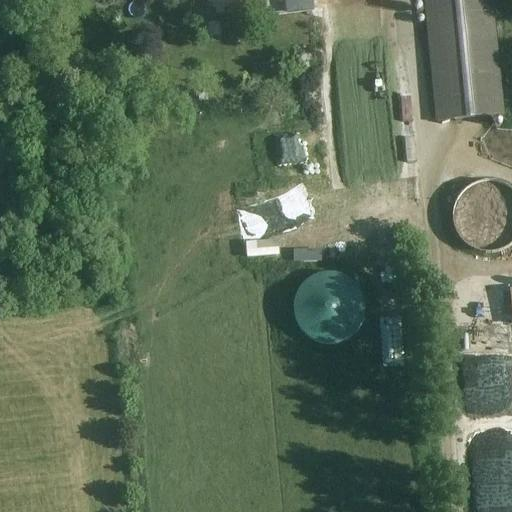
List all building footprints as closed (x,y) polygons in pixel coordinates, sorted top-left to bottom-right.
[(425,0),(437,123),(500,117),(489,0),(425,0)] [(353,183),(403,181),(400,117),(350,119),(353,183)] [(483,187),(469,194),(465,204),(471,217),(480,217),(480,226),(473,226),(460,233),(475,238),(482,250),(496,243),(500,233),(508,233),(508,220),(484,220),(483,213),(488,211),(488,204),(496,204),(500,211),(509,214),(503,202),(502,194),(483,194),(481,193),(483,187)] [(416,203),(405,206),(410,224),(422,221),(416,203)] [(396,211),(380,212),(382,246),(398,245),(396,211)] [(360,341),(361,279),(300,278),(299,340),(360,341)]
